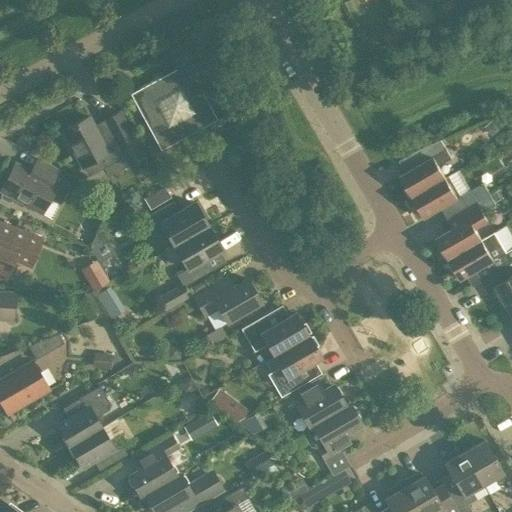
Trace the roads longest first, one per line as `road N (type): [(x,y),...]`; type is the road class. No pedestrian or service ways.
road 1 (residential): [(178,0),(0,91),(0,459),(74,511)]
road 2 (residential): [(399,240),(266,0)]
road 3 (residential): [(489,387),(399,240)]
road 4 (residential): [(232,178),(283,281),(306,290)]
road 5 (residential): [(381,448),(489,387)]
